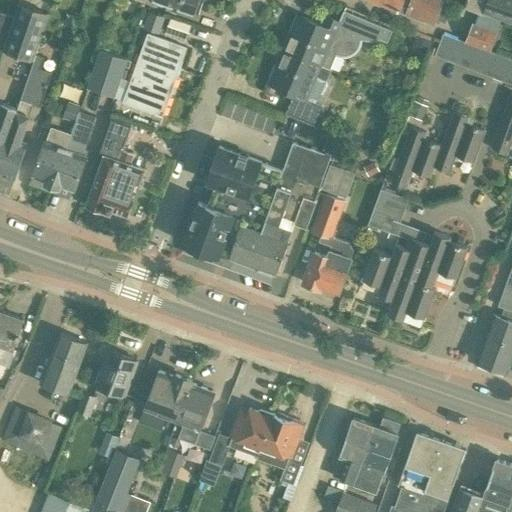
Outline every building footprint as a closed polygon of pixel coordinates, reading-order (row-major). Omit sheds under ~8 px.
[(115,0),(114,7),(120,9),(123,0),(122,0),(115,0)] [(153,0),(197,16),(202,2),(202,0),(153,0)] [(435,24),(444,0),(372,0),(408,13),(435,24)] [(511,0),(466,0),(464,8),(484,14),(484,13),(511,23),(511,0)] [(33,60),(49,13),(20,3),(15,17),(14,16),(3,50),(33,60)] [(0,48),(3,50),(14,16),(0,11),(0,48)] [(158,32),(163,17),(150,12),(145,27),(158,32)] [(299,16),(285,50),(322,66),(329,69),(329,68),(328,68),(333,55),(336,57),(340,57),(342,57),(346,57),(350,55),(352,55),(355,53),(358,50),(360,47),(362,43),(379,43),(380,40),(389,44),(394,32),(346,12),(341,23),(327,17),(324,27),(299,16)] [(170,19),(165,32),(186,39),(190,26),(170,19)] [(490,50),(497,31),(472,22),(465,40),(490,50)] [(448,59),(456,37),(446,33),(437,55),(448,59)] [(162,116),(187,47),(147,34),(123,103),(162,116)] [(413,47),(428,52),(431,43),(416,37),(413,47)] [(459,63),(467,42),(456,37),(448,59),(459,63)] [(470,68),(478,46),(467,42),(459,63),(470,68)] [(480,72),(489,50),(478,46),(470,68),(480,72)] [(115,97),(128,58),(99,49),(86,88),(115,97)] [(329,69),(322,66),(285,50),(270,85),(295,96),(287,114),(317,127),(324,111),(322,107),(314,103),(329,69)] [(492,76),(500,55),(489,50),(480,72),(492,76)] [(36,118),(40,106),(52,73),(41,69),(45,58),(37,55),(17,110),(0,157),(0,191),(8,194),(27,144),(19,141),(28,115),(36,118)] [(502,81),(511,59),(500,55),(492,76),(502,81)] [(511,84),(511,59),(502,81),(511,84)] [(511,98),(493,148),(508,154),(511,143),(511,98)] [(422,120),(427,105),(415,100),(410,116),(422,120)] [(62,118),(75,122),(79,110),(80,105),(69,101),(62,118)] [(458,103),(455,111),(463,114),(466,106),(458,103)] [(0,157),(17,110),(5,106),(0,120),(0,157)] [(70,135),(52,185),(60,187),(61,187),(73,191),(85,156),(84,156),(98,116),(79,110),(75,122),(70,135)] [(474,129),(467,126),(470,118),(455,112),(443,145),(435,167),(436,167),(451,173),(458,154),(473,160),(473,162),(475,163),(487,130),(475,126),(474,129)] [(110,118),(106,128),(128,135),(131,125),(110,118)] [(431,144),(424,141),(427,133),(412,127),(392,182),(408,188),(414,169),(431,175),(430,178),(432,178),(436,167),(435,167),(443,145),(432,141),(431,144)] [(52,185),(70,135),(51,128),(47,142),(44,141),(32,176),(45,180),(45,182),(52,185)] [(104,156),(87,205),(103,210),(104,205),(110,207),(110,209),(127,215),(143,170),(130,165),(134,154),(122,150),(101,143),(97,153),(104,156)] [(230,260),(276,277),(302,207),(313,211),(333,157),(293,143),(283,169),(219,146),(207,181),(215,184),(208,206),(199,202),(184,244),(219,256),(220,254),(231,258),(230,260)] [(365,166),(369,175),(378,171),(374,161),(365,166)] [(331,164),(322,189),(337,194),(346,170),(331,164)] [(382,190),(378,201),(399,209),(403,198),(382,190)] [(315,254),(305,283),(322,289),(323,287),(339,293),(351,259),(350,258),(353,249),(350,242),(331,236),(344,203),(341,202),(327,197),(314,231),(321,234),(319,241),(332,246),(330,251),(328,259),(315,254)] [(378,201),(373,212),(395,221),(399,209),(378,201)] [(395,221),(373,212),(369,224),(391,232),(395,221)] [(457,244),(450,242),(452,238),(435,232),(430,244),(421,270),(417,280),(433,286),(437,276),(455,282),(468,246),(458,242),(457,244)] [(421,270),(430,244),(410,237),(407,247),(412,250),(407,265),(421,270)] [(394,299),(407,265),(412,250),(407,247),(397,244),(392,257),(386,255),(387,252),(376,249),(363,286),(380,291),(379,294),(394,299)] [(423,323),(436,287),(433,286),(417,280),(421,270),(407,265),(394,299),(389,314),(405,319),(406,317),(423,323)] [(511,272),(499,308),(505,309),(502,318),(494,315),(477,361),(508,372),(511,361),(511,272)] [(0,344),(12,349),(23,319),(1,311),(0,314),(0,344)] [(70,392),(87,342),(58,332),(41,383),(70,392)] [(123,393),(135,360),(110,351),(102,371),(100,370),(95,383),(97,384),(95,389),(105,393),(107,387),(123,393)] [(173,375),(159,370),(144,409),(139,421),(154,427),(144,452),(162,458),(168,446),(173,433),(161,428),(166,417),(176,421),(191,380),(191,379),(175,374),(173,375)] [(200,430),(214,392),(206,390),(206,387),(192,382),(191,380),(176,421),(183,424),(178,437),(195,443),(200,430)] [(90,415),(97,396),(84,391),(76,410),(90,415)] [(257,410),(245,406),(243,405),(233,435),(231,439),(219,434),(209,460),(222,464),(230,445),(257,455),(261,446),(260,445),(272,413),(261,409),(257,410)] [(46,459),(61,427),(16,407),(2,439),(46,459)] [(288,461),(290,456),(301,423),(272,413),(260,445),(261,446),(257,455),(285,465),(280,479),(296,485),(303,466),(288,461)] [(395,432),(399,423),(383,417),(380,427),(375,425),(354,482),(376,490),(382,471),(383,471),(397,432),(395,432)] [(354,482),(375,425),(353,418),(340,456),(348,459),(341,478),(354,482)] [(112,456),(118,437),(106,432),(99,451),(112,456)] [(443,511),(454,481),(465,450),(416,433),(398,483),(403,485),(393,511),(443,511)] [(169,474),(178,450),(168,446),(162,458),(158,470),(169,474)] [(124,511),(131,494),(127,492),(140,459),(118,451),(94,511),(124,511)] [(508,502),(511,492),(511,483),(505,481),(511,463),(497,458),(484,493),(461,485),(452,511),(504,511),(508,502)] [(340,502),(335,511),(373,511),(376,505),(343,493),(340,502)] [(87,511),(89,509),(50,494),(43,511),(87,511)] [(146,511),(150,501),(131,494),(124,511),(146,511)]
